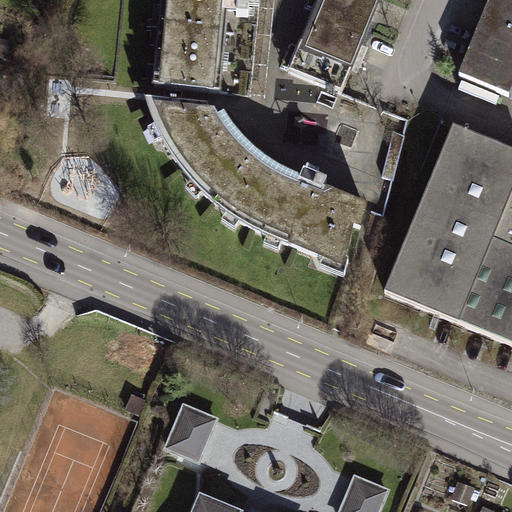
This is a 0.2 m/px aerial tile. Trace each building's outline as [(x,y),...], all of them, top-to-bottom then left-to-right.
[(169,0),(157,89),(220,96),(230,0),(169,0)] [(319,0),(289,73),(341,97),(381,0),(319,0)] [(511,0),(493,0),(460,80),(511,100),(511,98),(511,0)] [(206,110),(149,103),(153,123),(161,142),(176,166),(195,190),(231,219),(268,240),(309,256),(344,270),(369,212),(328,193),(326,201),(288,183),(262,165),(246,153),(223,128),(206,110)] [(292,119),(290,140),(321,143),(323,122),(292,119)] [(511,151),(455,128),(384,296),(511,350),(511,151)] [(218,421),(183,407),(165,453),(199,467),(218,421)] [(383,511),(390,494),(355,481),(342,511),(383,511)] [(237,511),(204,499),(199,511),(237,511)]
